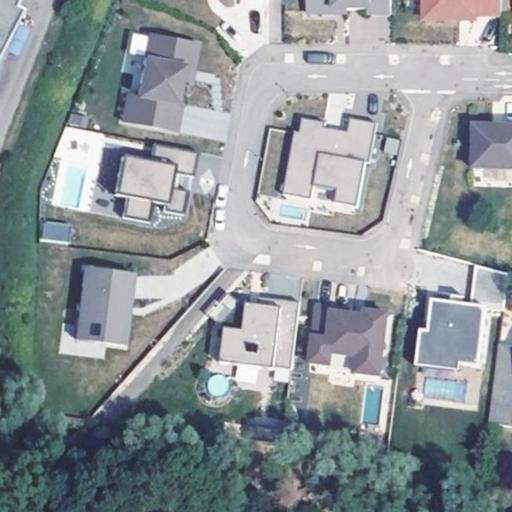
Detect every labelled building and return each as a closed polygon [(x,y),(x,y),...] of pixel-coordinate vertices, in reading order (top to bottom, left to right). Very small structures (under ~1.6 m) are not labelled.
[(0,0),(0,57),(12,35),(24,10),(17,7),(20,0),(0,0)] [(24,10),(28,0),(20,0),(17,7),(24,10)] [(391,0),(308,0),(309,16),(335,17),(335,12),(348,12),(370,13),(369,17),(392,17),(391,0)] [(477,18),(503,19),(503,0),(427,0),(427,20),(443,20),(443,17),(461,18),(461,21),(477,22),(477,18)] [(132,34),(130,52),(144,53),(146,35),(132,34)] [(0,70),(12,35),(0,57),(0,70)] [(200,47),(151,37),(138,99),(129,97),(124,123),(178,134),(183,107),(179,106),(183,83),(184,77),(186,70),(195,71),(200,47)] [(195,71),(186,70),(184,77),(183,83),(193,85),(195,71)] [(295,135),(284,198),(313,203),(315,190),(338,194),(336,206),(359,210),(367,165),(371,166),(378,127),(351,122),(349,135),(326,130),(327,125),(303,121),(300,136),(295,135)] [(511,129),(503,129),(503,134),(497,134),(493,134),(493,129),(475,128),(474,172),(511,172),(511,129)] [(199,155),(155,146),(152,163),(123,157),(115,198),(127,200),(123,220),(151,226),(155,205),(166,207),(164,214),(185,218),(189,193),(172,190),(173,183),(175,176),(194,180),(199,155)] [(61,203),(83,203),(84,170),(62,169),(61,203)] [(42,221),(40,240),(68,242),(70,223),(42,221)] [(135,275),(86,269),(77,341),(125,347),(129,316),(127,316),(128,309),(128,303),(131,303),(135,275)] [(222,306),(234,316),(242,306),(231,296),(222,306)] [(425,296),(415,361),(473,370),(483,305),(425,296)] [(276,370),(293,373),(301,305),(260,300),(259,308),(258,315),(250,314),(247,311),(242,306),(234,316),(222,329),(226,333),(222,367),(276,373),(276,370)] [(349,312),(318,308),(311,366),(331,369),(333,357),(358,360),(356,377),(381,380),(385,354),(382,354),(383,345),(386,345),(389,317),(366,314),(364,324),(355,323),(356,318),(348,317),(349,312)] [(494,349),(490,423),(511,423),(511,376),(508,377),(510,350),(494,349)] [(452,398),(455,383),(428,379),(426,393),(452,398)] [(302,424),(287,423),(284,448),(299,449),(302,424)] [(258,445),(260,430),(250,428),(248,444),(258,445)] [(286,433),(260,430),(258,445),(284,448),(286,433)]
